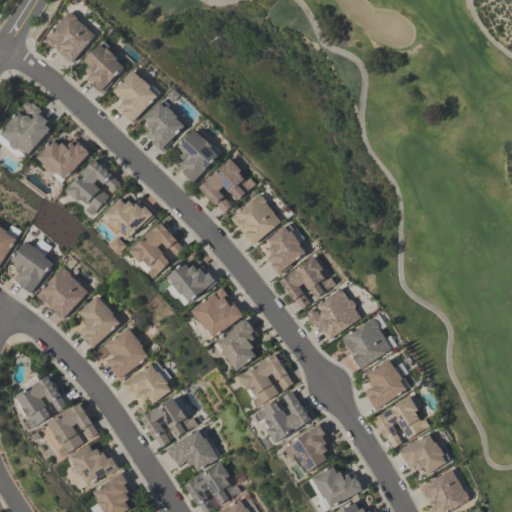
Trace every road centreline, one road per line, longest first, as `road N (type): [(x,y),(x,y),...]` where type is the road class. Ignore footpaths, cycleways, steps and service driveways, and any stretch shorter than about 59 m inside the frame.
road 1 (residential): [(406,511),(251,279),(8,44)]
road 2 (residential): [(177,511),(88,382),(0,306)]
road 3 (residential): [(22,511),(0,480),(15,316)]
